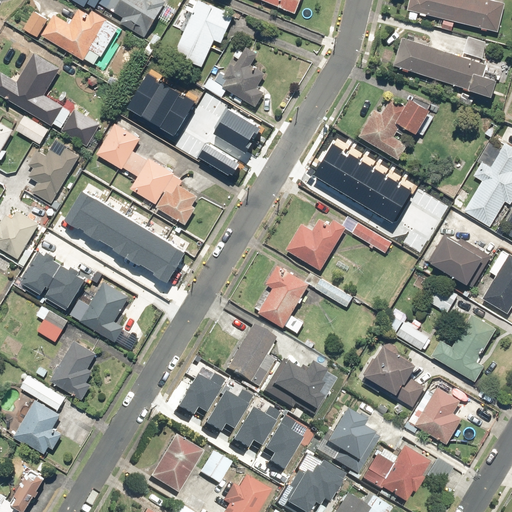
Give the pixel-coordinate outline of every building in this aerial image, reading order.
[(115,20),(147,38),(168,0),(80,0),(97,9),(101,2),(119,13),(115,20)] [(190,16),(175,55),(204,66),(214,39),(226,43),(237,13),(202,0),(190,0),(185,14),(190,16)] [(266,0),(300,14),(305,0),(266,0)] [(457,21),(498,31),(505,0),(409,0),(407,9),(445,18),(442,27),(455,30),(457,21)] [(56,12),(44,33),(97,64),(119,25),(93,10),(92,13),(80,6),(71,21),(56,12)] [(39,35),(49,18),(36,10),(26,27),(39,35)] [(469,35),(463,51),(483,59),(489,42),(469,35)] [(489,63),(403,36),(394,63),(495,94),(500,77),(486,72),(489,63)] [(238,46),(233,54),(238,57),(228,73),(224,70),(218,79),(211,75),(205,85),(223,97),(229,88),(257,106),(268,90),(260,85),(268,72),(253,62),(259,53),(247,45),(243,50),(238,46)] [(75,111),(46,93),(61,68),(34,51),(17,79),(2,70),(0,74),(0,92),(89,146),(103,123),(77,107),(75,111)] [(148,73),(128,108),(175,136),(196,101),(148,73)] [(423,137),(439,112),(414,95),(407,105),(392,94),(382,110),(377,107),(359,134),(397,160),(416,132),(423,137)] [(227,110),(213,133),(245,152),(259,129),(227,110)] [(52,127),(26,112),(17,128),(43,143),(52,127)] [(484,113),(476,124),(492,137),(501,125),(484,113)] [(0,154),(17,129),(0,118),(0,154)] [(194,205),(200,194),(181,182),(184,178),(134,149),(142,136),(117,121),(99,152),(139,176),(132,187),(159,203),(157,207),(188,225),(198,207),(194,205)] [(511,144),(506,141),(492,164),(485,160),(475,176),(483,181),(466,209),(492,225),(507,199),(511,202),(511,201),(511,144)] [(335,143),(314,175),(392,225),(413,192),(335,143)] [(81,155),(65,145),(60,153),(48,146),(44,152),(38,148),(29,163),(34,166),(29,174),(38,179),(32,190),(53,202),(81,155)] [(206,145),(198,158),(231,178),(239,165),(206,145)] [(86,185),(67,216),(169,276),(188,245),(86,185)] [(2,221),(0,219),(0,246),(20,258),(40,221),(20,209),(16,216),(7,212),(2,221)] [(315,229),(303,221),(288,247),(324,268),(348,224),(336,217),(332,223),(322,217),(315,229)] [(361,220),(354,232),(386,252),(393,240),(361,220)] [(459,240),(448,232),(431,259),(474,286),(494,255),(462,235),(459,240)] [(46,284),(48,285),(64,260),(56,255),(58,253),(50,248),(47,252),(42,249),(25,277),(44,288),(46,284)] [(497,276),(485,296),(511,312),(511,311),(511,252),(506,248),(491,272),(497,276)] [(64,260),(48,285),(51,287),(49,290),(68,301),(84,274),(79,271),(81,266),(73,261),(72,264),(64,260)] [(294,314),(313,282),(282,264),(270,283),(275,286),(267,298),(263,296),(256,308),(298,333),(306,321),(294,314)] [(321,278),(316,287),(348,306),(353,298),(321,278)] [(107,279),(85,317),(118,336),(126,323),(115,317),(129,293),(107,279)] [(439,282),(428,300),(447,311),(458,293),(439,282)] [(34,283),(30,291),(43,299),(47,291),(34,283)] [(45,319),(38,331),(57,343),(71,320),(45,304),(38,315),(45,319)] [(395,311),(386,325),(421,348),(430,334),(395,311)] [(442,336),(432,352),(478,380),(487,365),(479,361),(499,328),(473,312),(453,343),(442,336)] [(268,355),(278,339),(256,325),(228,369),(258,388),(276,360),(268,355)] [(90,367),(99,353),(77,339),(51,380),(84,400),(94,384),(87,380),(94,369),(90,367)] [(419,361),(385,339),(364,370),(415,404),(427,385),(410,374),(419,361)] [(296,408),(311,419),(326,398),(318,393),(325,384),(321,381),(327,372),(311,361),(303,372),(285,360),(263,390),(294,412),(296,408)] [(194,374),(175,405),(190,414),(195,406),(204,412),(224,378),(213,372),(208,382),(194,374)] [(29,374),(21,386),(59,410),(67,397),(29,374)] [(413,413),(421,417),(417,424),(450,442),(464,417),(456,412),(464,399),(439,385),(434,394),(427,390),(413,413)] [(224,389),(205,421),(220,430),(225,422),(234,427),(254,394),(243,388),(237,397),(224,389)] [(49,446),(54,448),(63,432),(56,427),(64,414),(36,397),(14,434),(45,453),(49,446)] [(251,405),(232,437),(247,446),(252,438),(261,443),(281,410),(270,403),(265,413),(251,405)] [(337,450),(331,461),(358,475),(380,436),(362,426),(367,419),(346,407),(326,444),(337,450)] [(269,459),(284,468),(303,437),(289,429),(295,419),(284,413),(265,446),(274,452),(269,459)] [(178,434),(151,475),(178,493),(205,452),(178,434)] [(383,488),(408,504),(425,479),(422,476),(429,465),(402,447),(393,462),(381,454),(364,479),(381,490),(383,488)] [(235,464),(213,450),(199,472),(220,486),(235,464)] [(301,465),(280,502),(296,511),(308,511),(314,503),(318,505),(323,496),(329,499),(344,472),(323,460),(319,467),(314,465),(311,471),(301,465)] [(453,470),(436,460),(426,476),(443,486),(453,470)] [(54,469),(41,461),(36,470),(31,467),(11,500),(28,510),(54,469)] [(258,511),(270,491),(244,476),(238,486),(234,484),(224,502),(227,504),(223,511),(258,511)] [(346,492),(333,511),(365,511),(369,507),(346,492)] [(18,511),(22,507),(1,494),(0,495),(0,504),(2,506),(0,508),(0,511),(18,511)]
